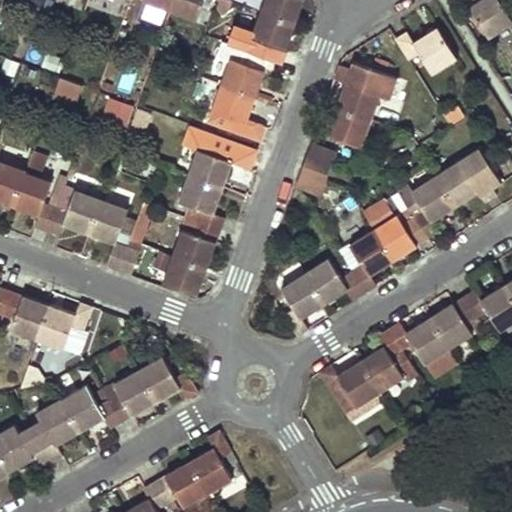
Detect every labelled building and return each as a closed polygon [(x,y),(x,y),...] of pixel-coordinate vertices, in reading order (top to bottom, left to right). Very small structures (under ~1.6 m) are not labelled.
[(144,0),(145,1),(173,11),(192,18),(197,19),(203,3),(214,6),(215,0),(144,0)] [(287,51),(304,0),(265,0),(252,38),(263,42),(287,51)] [(511,0),(480,0),(470,7),(490,37),(511,24),(511,0)] [(192,18),(173,11),(167,27),(186,35),(192,18)] [(421,54),(434,73),(458,58),(439,27),(414,42),(421,54)] [(407,32),(396,39),(410,61),(421,54),(414,42),(407,32)] [(266,70),(278,74),(287,51),(263,42),(254,65),(266,70)] [(262,141),(267,128),(263,125),(249,120),(266,70),(254,65),(232,57),(213,110),(209,122),(218,125),(262,141)] [(117,87),(130,91),(137,66),(125,63),(117,87)] [(363,147),(382,93),(378,92),(383,80),(340,65),(336,76),(347,81),(328,134),(363,147)] [(58,75),(54,96),(78,100),(82,79),(58,75)] [(99,116),(128,125),(135,103),(106,93),(99,116)] [(312,141),(307,157),(332,166),(338,151),(312,141)] [(250,153),(225,144),(221,157),(233,161),(245,165),(250,153)] [(215,214),(233,161),(221,157),(199,148),(180,202),(201,209),(215,214)] [(307,157),(301,171),(327,180),(332,166),(307,157)] [(45,202),(53,181),(27,171),(28,170),(1,160),(0,163),(0,200),(41,215),(45,202)] [(439,232),(432,221),(480,191),(473,180),(460,160),(413,190),(408,184),(398,190),(415,217),(428,238),(439,232)] [(301,171),(296,186),(321,196),(327,180),(301,171)] [(483,173),(473,180),(480,191),(486,201),(497,194),(483,173)] [(117,242),(129,208),(77,189),(69,211),(64,224),(117,242)] [(69,211),(45,202),(41,215),(36,227),(60,236),(64,224),(69,211)] [(145,240),(148,210),(137,208),(134,238),(145,240)] [(218,241),(226,218),(215,214),(201,209),(193,232),(218,241)] [(364,264),(371,275),(372,275),(418,245),(405,224),(398,214),(351,244),(364,264)] [(415,217),(405,224),(418,245),(428,238),(415,217)] [(199,294),(218,241),(193,232),(183,228),(164,282),(199,294)] [(141,251),(117,242),(108,266),(119,269),(132,274),(141,251)] [(296,308),(302,318),(349,288),(350,288),(343,278),(330,257),(283,287),(296,308)] [(350,288),(349,288),(355,298),(377,284),(372,275),(371,275),(364,264),(343,278),(350,288)] [(511,280),(482,300),(488,310),(492,317),(501,331),(511,323),(511,280)] [(24,294),(1,286),(0,288),(0,312),(15,319),(24,294)] [(475,289),(454,302),(467,323),(488,310),(482,300),(475,289)] [(15,319),(12,329),(65,348),(73,326),(77,313),(24,294),(15,319)] [(94,306),(81,302),(77,313),(73,326),(85,330),(94,306)] [(467,323),(454,302),(406,332),(413,342),(426,363),(474,333),(467,323)] [(302,318),(296,308),(285,315),(297,334),(308,328),(302,318)] [(389,328),(403,349),(413,342),(406,332),(400,321),(389,328)] [(379,334),(385,346),(338,376),(331,365),(321,371),(347,412),(357,405),(358,407),(405,376),(408,381),(419,375),(403,349),(389,328),(379,334)] [(120,393),(133,415),(182,387),(175,375),(164,355),(115,383),(120,393)] [(186,369),(175,375),(182,387),(188,397),(199,391),(186,369)] [(0,476),(35,457),(41,468),(63,455),(57,445),(106,417),(99,405),(87,385),(64,398),(63,397),(38,411),(43,419),(21,432),(16,424),(0,432),(0,476)] [(120,393),(110,399),(122,421),(133,415),(120,393)] [(110,399),(99,405),(106,417),(112,428),(122,421),(110,399)] [(179,497),(185,506),(233,478),(222,458),(233,451),(220,429),(209,435),(215,447),(166,474),(179,497)] [(166,474),(145,486),(151,497),(158,509),(179,497),(166,474)] [(159,511),(158,509),(151,497),(124,511),(159,511)]
